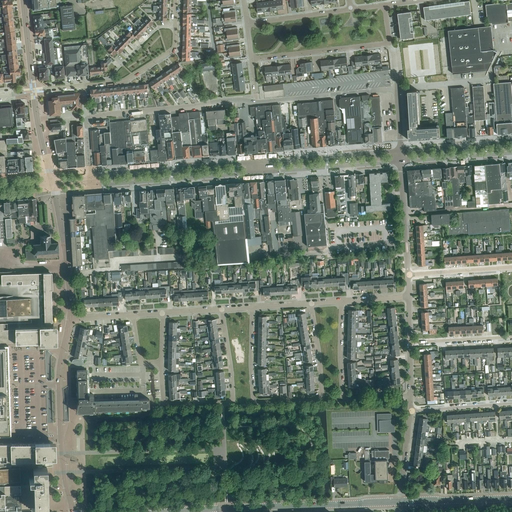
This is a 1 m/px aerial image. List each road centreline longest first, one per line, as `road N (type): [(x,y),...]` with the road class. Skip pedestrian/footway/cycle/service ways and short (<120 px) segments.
road 1 (residential): [(175,0),(169,52),(123,80),(33,90)]
road 2 (tertiary): [(73,511),(58,373),(69,318)]
road 3 (residential): [(251,58),(389,43),(384,5)]
road 4 (secondary): [(231,508),(400,501)]
road 5 (residential): [(253,163),(89,177)]
road 6 (residential): [(253,400),(322,397),(311,303)]
road 7 (residential): [(90,182),(253,173)]
road 8 (residential): [(163,404),(233,399),(222,309)]
road 9 (residential): [(253,173),(400,162)]
road 10 (residential): [(399,150),(253,163)]
